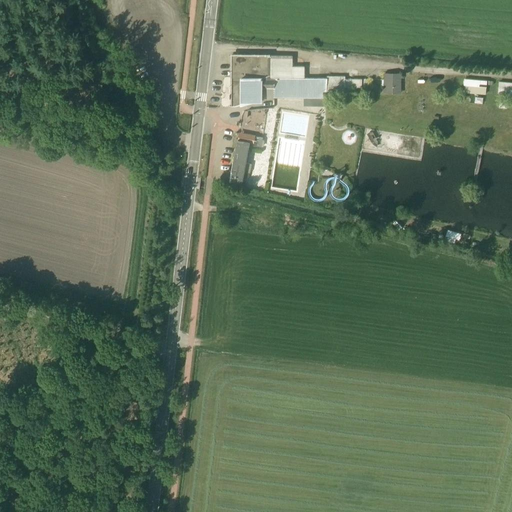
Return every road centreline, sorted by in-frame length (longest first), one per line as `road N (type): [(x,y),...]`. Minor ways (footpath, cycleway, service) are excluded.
road 1 (primary): [(151,511),(211,0)]
road 2 (track): [(206,46),(511,77)]
road 3 (track): [(189,342),(134,337),(0,301)]
